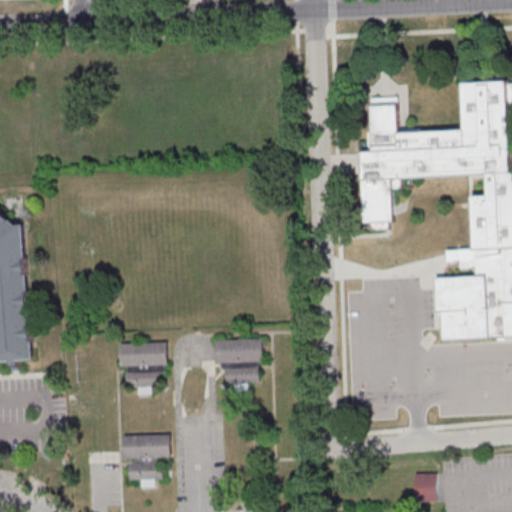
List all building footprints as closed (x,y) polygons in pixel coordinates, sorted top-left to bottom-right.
[(366,140),(366,132),(370,132),(369,98),(396,97),(397,128),(420,127),(420,130),(461,129),(459,82),(505,80),(505,83),(511,83),(511,101),(506,101),(508,156),(507,156),(508,172),(511,172),(511,336),(440,340),(438,312),(435,312),(433,278),(474,276),(473,267),(458,268),(458,260),(446,260),(446,251),(472,250),(470,196),(486,195),(485,173),(399,177),(399,187),(390,188),(391,220),(386,221),(386,228),(369,229),(369,222),(362,222),(359,151),(357,151),(357,141),(366,140)] [(0,211),(15,224),(22,224),(33,360),(17,362),(18,371),(9,372),(8,361),(0,361),(0,211)] [(214,340),(262,338),(263,362),(257,362),(257,366),(258,366),(259,383),(248,383),(248,391),(234,391),(233,383),(225,383),(225,370),(220,370),(219,363),(215,363),(214,340)] [(119,344),(166,342),(167,365),(164,365),(164,373),(159,373),(159,386),(150,387),(150,394),(137,395),(137,387),(125,387),(125,372),(126,372),(125,366),(120,366),(119,344)] [(121,435),(170,434),(171,458),(167,458),(167,466),(161,466),(162,478),(153,479),(153,486),(140,487),(140,479),(128,480),(128,464),(129,464),(128,459),(122,459),(121,435)] [(414,473),(414,502),(435,502),(435,473),(414,473)]
